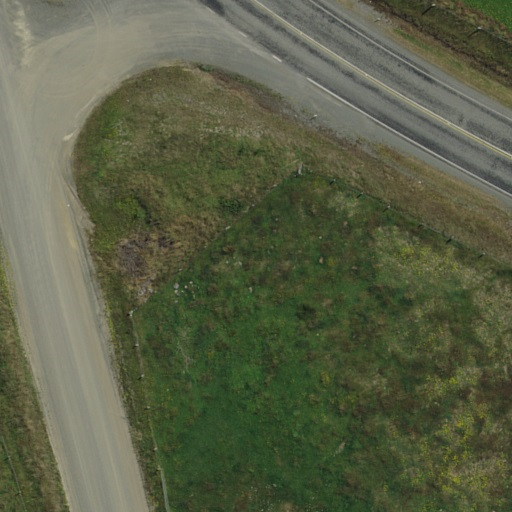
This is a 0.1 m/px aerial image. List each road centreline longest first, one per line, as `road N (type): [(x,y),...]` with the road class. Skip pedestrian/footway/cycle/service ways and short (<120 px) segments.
road 1 (unclassified): [(15,156),(83,511)]
road 2 (primary): [(511,158),(254,0)]
road 3 (unclassified): [(195,0),(112,33),(71,61),(15,156)]
